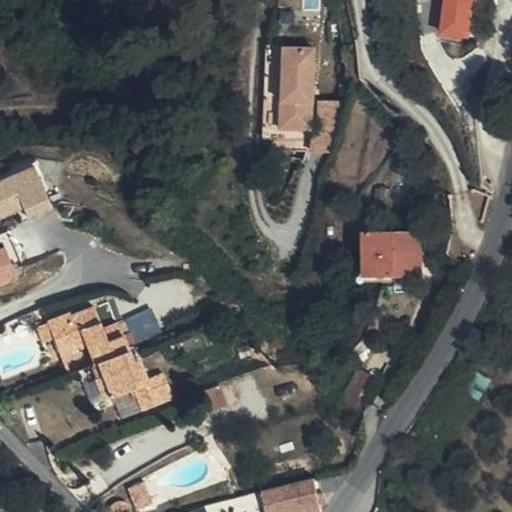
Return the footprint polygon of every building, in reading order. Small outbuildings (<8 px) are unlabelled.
[(444,0),(443,35),(478,37),(479,0),(444,0)] [(280,122),(292,43),(273,40),(260,129),(306,136),(307,126),(280,122)] [(319,47),(292,43),(280,122),(307,126),(319,47)] [(340,131),(342,99),(320,97),(318,129),(340,131)] [(23,184),(48,174),(42,158),(0,172),(0,207),(28,197),(23,184)] [(48,174),(23,184),(28,197),(32,209),(57,200),(48,174)] [(8,236),(0,239),(0,275),(20,267),(8,236)] [(371,238),(370,284),(420,285),(421,239),(371,238)] [(130,354),(119,322),(108,326),(103,310),(100,302),(77,309),(75,305),(46,314),(58,353),(86,344),(93,366),(96,366),(130,354)] [(108,326),(119,322),(115,306),(103,310),(108,326)] [(132,360),(130,354),(96,366),(100,380),(95,382),(102,404),(132,395),(129,383),(143,379),(136,359),(132,360)] [(361,366),(347,382),(358,392),(372,377),(361,366)] [(129,383),(132,395),(134,400),(149,395),(143,379),(129,383)] [(165,390),(149,395),(134,400),(139,415),(170,405),(165,390)] [(313,480),(260,493),(262,511),(303,511),(318,508),(313,480)]
